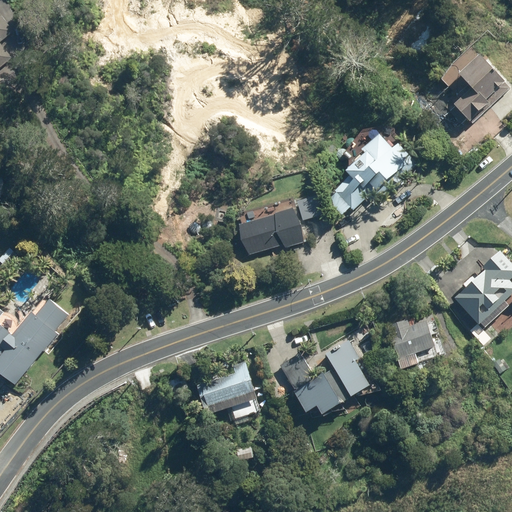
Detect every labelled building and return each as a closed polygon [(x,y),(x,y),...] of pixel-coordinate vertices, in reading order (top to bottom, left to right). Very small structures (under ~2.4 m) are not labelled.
[(0,69),(15,56),(4,42),(17,30),(0,8),(0,69)] [(469,126),(509,89),(477,54),(455,74),(466,86),(456,96),(458,99),(452,105),(454,108),(449,112),(460,125),(464,121),(469,126)] [(391,149),(379,135),(362,151),(365,154),(344,173),(348,177),(333,190),(336,193),(327,201),(341,215),(349,207),(352,211),(366,198),(367,200),(371,196),(374,198),(379,193),(383,197),(390,189),(393,193),(403,183),(400,180),(417,165),(397,144),(391,149)] [(272,215),(236,226),(245,256),(282,245),(283,248),(300,244),(290,209),(272,214),(272,215)] [(8,246),(0,255),(0,261),(5,266),(16,253),(8,246)] [(511,303),(511,267),(498,253),(481,269),(483,271),(453,300),(476,326),(479,324),(483,327),(510,303),(511,303)] [(0,309),(0,372),(13,383),(55,331),(52,328),(66,311),(44,294),(31,311),(28,309),(9,332),(0,323),(0,312),(1,311),(0,309)] [(445,355),(437,333),(430,335),(426,321),(409,327),(406,320),(386,327),(399,370),(414,365),(418,375),(435,369),(432,360),(445,355)] [(308,333),(294,338),(298,348),(312,343),(308,333)] [(310,373),(299,354),(278,366),(293,392),(292,392),(305,413),(314,408),(319,416),(367,387),(354,362),(358,359),(347,341),(323,355),(334,373),(332,374),(329,371),(321,375),(320,374),(309,381),(305,376),(310,373)] [(256,401),(244,362),(232,366),(234,375),(194,387),(203,417),(256,401)] [(178,399),(189,394),(184,381),(166,387),(167,391),(178,399)]
